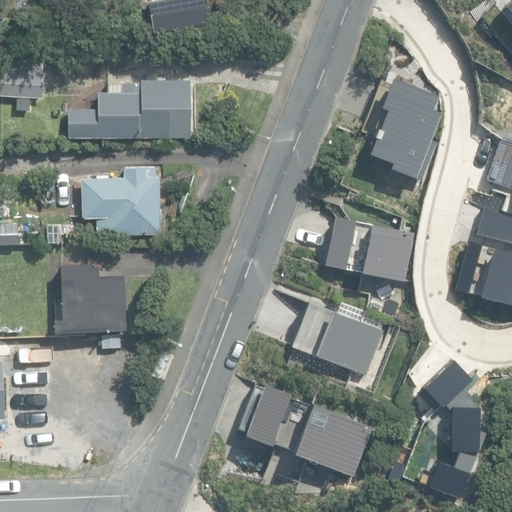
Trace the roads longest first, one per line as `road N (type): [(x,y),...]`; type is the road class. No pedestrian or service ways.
road 1 (residential): [(159,502),(349,0)]
road 2 (residential): [(159,502),(0,499)]
